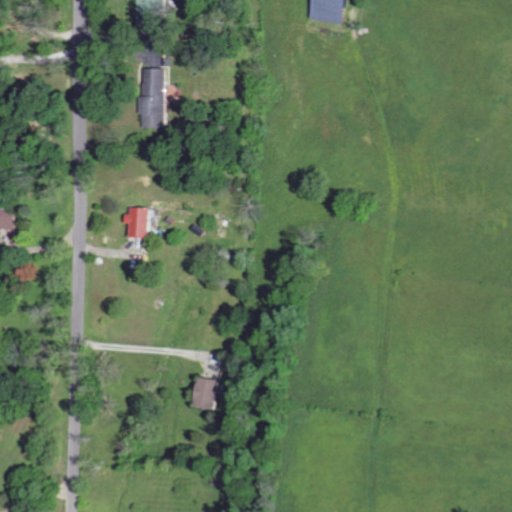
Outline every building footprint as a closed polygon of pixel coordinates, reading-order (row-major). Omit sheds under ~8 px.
[(145,0),(145,23),(174,24),(174,0),(145,0)] [(348,25),(354,0),(320,0),(316,17),(348,25)] [(172,127),(171,69),(151,69),(151,95),(148,95),(148,128),(172,127)] [(157,208),(135,207),(134,224),(137,224),(137,237),(157,238),(157,208)] [(225,379),(206,378),(204,408),(224,409),(225,379)]
